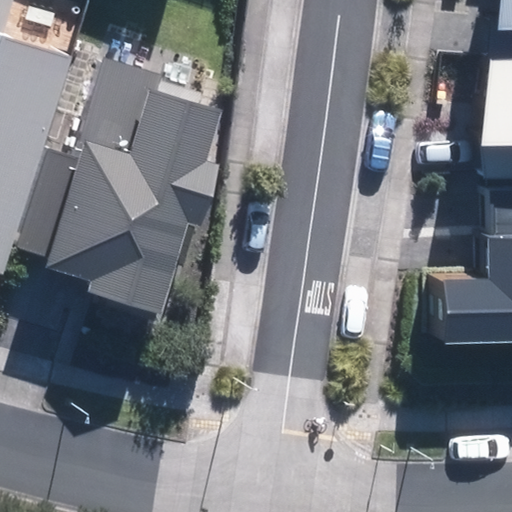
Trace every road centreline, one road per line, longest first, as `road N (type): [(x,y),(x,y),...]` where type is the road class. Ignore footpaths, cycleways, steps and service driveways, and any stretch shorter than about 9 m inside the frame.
road 1 (residential): [(275,478),(328,0)]
road 2 (residential): [(0,438),(144,471),(275,478)]
road 3 (residential): [(275,478),(467,486),(511,477)]
